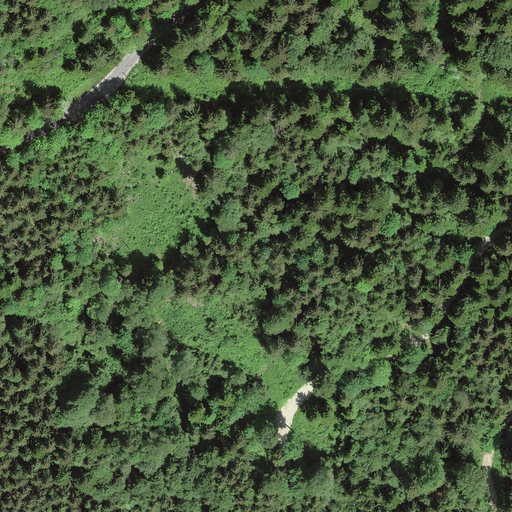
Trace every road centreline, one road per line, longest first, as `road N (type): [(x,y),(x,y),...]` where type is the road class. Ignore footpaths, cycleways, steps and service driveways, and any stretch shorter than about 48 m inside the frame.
road 1 (track): [(511,231),(488,242),(419,331),(312,386),(292,408),(281,436),(289,467),(280,511)]
road 2 (unclassified): [(203,0),(159,29),(60,121),(0,146)]
road 3 (unknown): [(0,70),(92,22),(144,43)]
